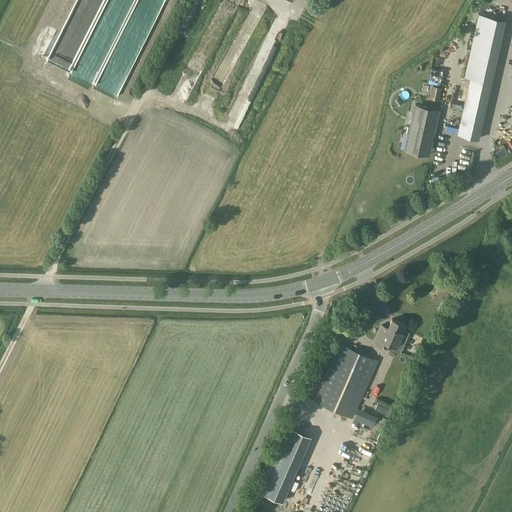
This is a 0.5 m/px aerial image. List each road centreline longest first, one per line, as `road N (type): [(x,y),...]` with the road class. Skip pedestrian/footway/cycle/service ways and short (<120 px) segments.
road 1 (secondary): [(322,284),(248,297),(0,290)]
road 2 (unclassified): [(322,284),(323,298),(228,511)]
road 3 (secondary): [(511,177),(322,284)]
